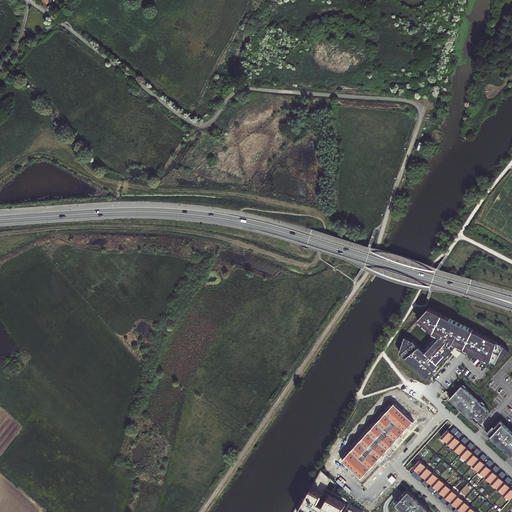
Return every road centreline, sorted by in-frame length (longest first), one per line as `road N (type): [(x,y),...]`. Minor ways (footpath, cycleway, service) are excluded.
road 1 (primary): [(468,289),(207,215),(0,219)]
road 2 (unclassified): [(29,0),(198,124),(243,89),(418,107)]
road 3 (residential): [(446,511),(394,465),(444,412)]
